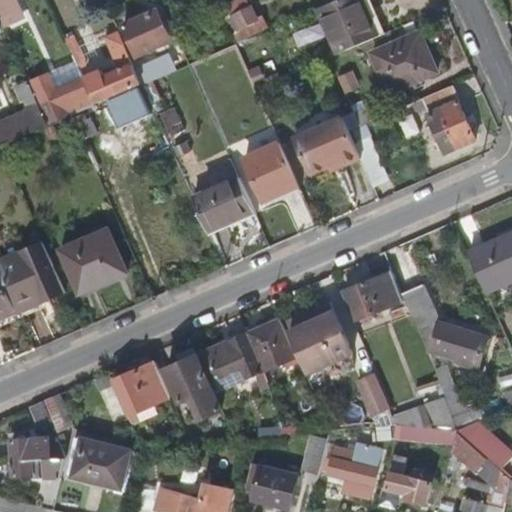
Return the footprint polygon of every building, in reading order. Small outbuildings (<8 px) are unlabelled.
[(0,0),(0,22),(0,23),(12,18),(4,0),(0,0)] [(259,37),(272,31),(265,18),(260,20),(255,8),(249,0),(239,0),(223,8),(229,20),(249,12),(258,34),(259,37)] [(338,57),(378,40),(361,0),(343,0),(318,11),(338,57)] [(227,21),(236,43),(258,34),(249,12),(229,20),(227,21)] [(156,16),(123,30),(135,59),(169,44),(156,16)] [(419,37),(372,57),(389,96),(436,75),(419,37)] [(74,41),(66,44),(77,69),(85,64),(74,41)] [(82,81),(95,109),(141,88),(134,74),(121,43),(110,48),(119,71),(103,78),(101,72),(82,81)] [(165,60),(134,74),(141,88),(172,75),(165,60)] [(259,68),(247,73),(256,92),(280,82),(278,75),(265,81),(259,68)] [(52,127),(71,119),(95,109),(82,81),(55,93),(49,79),(32,86),(50,128),(52,127)] [(43,131),(47,129),(29,87),(13,95),(18,106),(23,104),(27,115),(0,127),(0,147),(1,150),(43,131)] [(475,141),(453,89),(424,102),(431,118),(429,119),(438,140),(449,135),(456,150),(475,141)] [(138,93),(114,103),(125,128),(149,118),(138,93)] [(351,109),(360,129),(368,126),(379,121),(370,100),(351,109)] [(174,109),(154,118),(170,153),(174,151),(188,144),(190,143),(174,109)] [(83,116),(76,119),(86,140),(98,135),(91,118),(85,121),(83,116)] [(343,169),(362,161),(353,143),(349,134),(343,119),(294,140),(311,178),(329,170),(341,165),(343,169)] [(349,134),(353,143),(372,135),(368,126),(360,129),(349,134)] [(59,143),(52,127),(50,128),(47,129),(43,131),(51,147),(59,143)] [(372,135),(353,143),(362,161),(370,180),(388,171),(372,135)] [(188,144),(174,151),(178,160),(192,153),(188,144)] [(264,206),(300,191),(280,146),(245,162),(264,206)] [(332,174),(343,169),(341,165),(329,170),(332,174)] [(206,235),(254,215),(239,183),(192,203),(206,235)] [(110,229),(60,252),(81,295),(129,275),(110,229)] [(511,235),(467,256),(484,295),(511,282),(511,235)] [(19,316),(67,297),(45,248),(0,266),(0,274),(1,277),(18,314),(19,316)] [(400,297),(389,272),(342,292),(354,321),(402,301),(400,297)] [(0,321),(18,314),(1,277),(0,277),(0,321)] [(400,297),(402,301),(433,375),(442,372),(430,356),(428,348),(433,346),(441,349),(437,361),(450,364),(454,366),(457,354),(478,360),(483,344),(437,331),(419,289),(400,297)] [(327,301),(312,308),(315,316),(287,328),(283,330),(295,359),(302,373),(306,371),(349,352),(327,301)] [(315,316),(312,308),(284,320),(287,328),(315,316)] [(283,330),(280,323),(246,337),(261,374),(295,359),(283,330)] [(261,374),(246,337),(198,358),(214,394),(256,376),(263,392),(268,389),(261,374)] [(181,366),(167,372),(182,404),(193,399),(203,421),(222,413),(214,394),(198,358),(194,350),(177,357),(181,366)] [(473,376),(478,360),(457,354),(454,366),(450,364),(449,369),(473,376)] [(171,401),(157,366),(113,385),(128,420),(132,428),(139,425),(137,417),(171,401)] [(361,377),(371,413),(391,408),(381,371),(361,377)] [(443,400),(453,423),(457,434),(466,430),(442,372),(433,375),(436,384),(443,400)] [(113,385),(110,378),(96,384),(116,425),(128,420),(113,385)] [(443,400),(436,384),(411,394),(413,398),(432,390),(436,403),(443,400)] [(74,429),(60,396),(45,403),(51,419),(59,436),(74,429)] [(424,407),(392,419),(397,430),(420,431),(456,434),(457,434),(453,423),(443,400),(436,403),(424,407)] [(51,419),(45,403),(29,410),(35,425),(51,419)] [(397,430),(392,419),(368,421),(369,432),(397,430)] [(366,432),(366,426),(341,427),(341,434),(365,432),(366,432)] [(322,436),(322,429),(307,430),(291,433),(292,438),(322,436)] [(473,448),(484,458),(501,473),(511,460),(511,455),(487,433),(473,448)] [(457,434),(456,434),(452,449),(448,469),(456,471),(460,456),(475,469),(497,489),(501,473),(484,458),(473,448),(457,434)] [(67,458),(59,438),(12,442),(16,479),(63,477),(67,458)] [(301,474),(319,478),(327,443),(308,440),(301,474)] [(132,454),(84,442),(75,479),(123,491),(132,454)] [(335,447),(329,474),(354,479),(353,486),(372,492),(381,448),(357,442),(355,451),(335,447)] [(405,464),(393,461),(385,503),(407,508),(408,503),(429,508),(433,483),(413,478),(412,482),(402,480),(405,464)] [(292,511),(299,481),(256,472),(251,497),(257,498),(255,508),(276,511),(292,511)] [(506,506),(511,483),(507,479),(501,473),(497,489),(494,503),(506,506)] [(201,503),(158,494),(154,511),(226,511),(230,494),(204,487),(201,503)] [(459,511),(486,511),(487,508),(463,501),(459,511)] [(504,511),(506,506),(494,503),(489,502),(487,508),(486,511),(504,511)]
